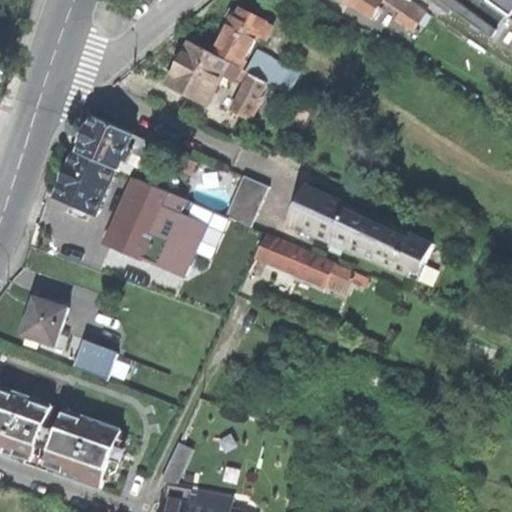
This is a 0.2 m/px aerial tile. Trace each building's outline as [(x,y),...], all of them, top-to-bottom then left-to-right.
[(371,15),(381,0),(350,0),(350,1),(371,15)] [(385,0),(403,12),(410,1),(410,0),(385,0)] [(445,0),(447,0),(465,13),(474,0),(429,0),(440,8),(445,0)] [(484,0),(476,0),(468,13),(483,24),(495,7),(484,0)] [(511,0),(484,0),(495,7),(509,16),(511,11),(511,0)] [(426,12),(410,1),(403,12),(419,23),(426,12)] [(225,31),(213,55),(228,62),(240,69),(257,36),(264,40),(271,25),(241,10),(236,19),(233,17),(225,31)] [(419,23),(403,12),(397,20),(413,31),(419,23)] [(223,72),(228,62),(213,55),(190,43),(180,63),(169,84),(208,103),(223,72)] [(240,69),(228,62),(223,72),(235,78),(240,69)] [(246,84),(250,74),(240,69),(235,78),(246,84)] [(266,82),(250,74),(246,84),(233,109),(248,117),(266,82)] [(79,152),(115,168),(119,170),(120,168),(135,135),(95,117),(87,134),(79,152)] [(236,133),(232,141),(248,149),(252,140),(236,133)] [(146,140),(135,135),(120,168),(132,173),(134,166),(138,167),(144,167),(150,164),(152,159),(152,154),(147,147),(143,146),(146,140)] [(79,152),(77,152),(70,168),(57,198),(95,215),(115,168),(79,152)] [(172,163),(191,172),(195,162),(176,154),(172,163)] [(227,216),(253,227),(270,186),(244,175),(227,216)] [(163,216),(173,193),(141,179),(112,246),(144,260),(163,216)] [(303,196),(290,225),(334,245),(336,240),(349,246),(347,252),(410,281),(420,260),(426,263),(435,243),(308,185),(303,196)] [(163,216),(178,223),(188,200),(173,193),(163,216)] [(282,267),(291,246),(267,236),(258,257),(282,267)] [(334,264),(291,246),(282,267),(301,275),(325,285),(334,264)] [(346,294),(355,273),(334,264),(325,285),(346,294)] [(24,336),(57,346),(61,335),(70,308),(36,298),(33,308),(30,316),(25,319),(23,323),(23,328),(25,333),(24,336)] [(68,338),(61,335),(57,346),(64,349),(68,338)] [(86,343),(76,368),(108,380),(118,355),(86,343)] [(0,453),(47,470),(102,490),(107,476),(118,446),(123,432),(0,389),(0,453)] [(178,451),(167,476),(177,481),(188,456),(178,451)] [(165,500),(189,505),(192,488),(168,484),(165,500)] [(244,511),(245,509),(246,505),(211,499),(209,508),(196,506),(195,511),(244,511)] [(162,511),(195,511),(196,506),(189,505),(165,500),(162,511)]
